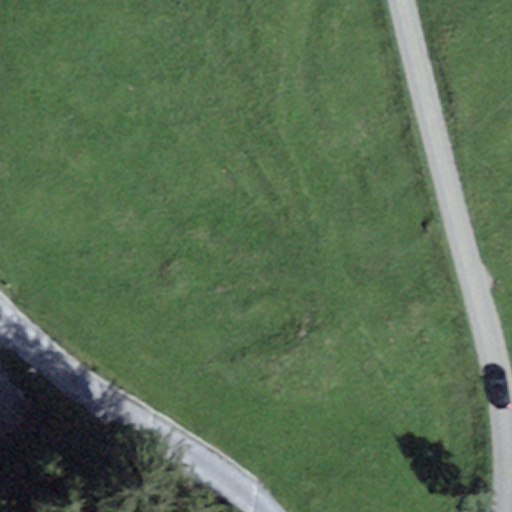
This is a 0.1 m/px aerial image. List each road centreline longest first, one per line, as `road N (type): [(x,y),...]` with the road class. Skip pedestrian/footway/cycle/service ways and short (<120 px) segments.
road 1 (track): [(402,0),(505,399),(508,511)]
road 2 (track): [(271,511),(169,436),(91,391),(0,315)]
